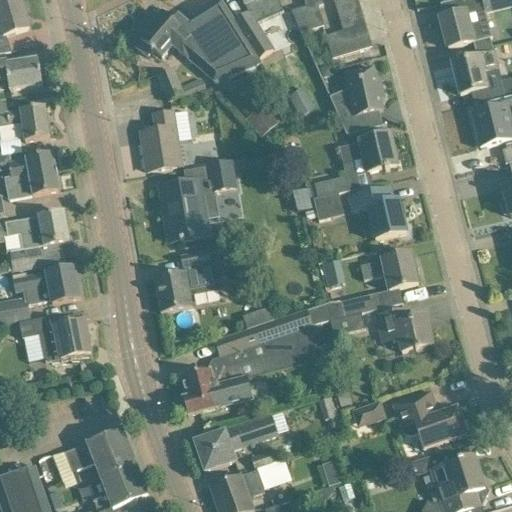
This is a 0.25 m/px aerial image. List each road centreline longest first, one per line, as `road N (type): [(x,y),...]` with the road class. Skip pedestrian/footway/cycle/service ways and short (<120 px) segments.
road 1 (tertiary): [(193,511),(141,378),(69,0)]
road 2 (residential): [(511,438),(471,346),(389,0)]
